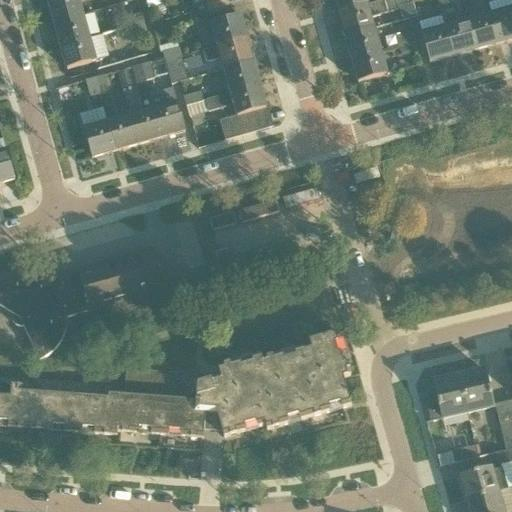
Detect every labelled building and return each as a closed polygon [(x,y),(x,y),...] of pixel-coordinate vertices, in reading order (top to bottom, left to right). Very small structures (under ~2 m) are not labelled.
[(82,16),(77,0),(50,0),(47,1),(53,24),(82,16)] [(334,0),(338,14),(367,6),(364,0),(334,0)] [(344,37),(373,28),(371,18),(398,10),(397,8),(413,4),(412,0),(386,0),(367,6),(338,14),(344,37)] [(440,13),(445,29),(453,57),(476,51),(468,22),(458,25),(454,9),(440,13)] [(511,9),(491,16),(499,44),(511,40),(511,9)] [(141,13),(130,17),(124,18),(126,28),(144,22),(141,13)] [(60,47),(89,39),(82,16),(53,24),(60,47)] [(211,24),(217,48),(246,40),(239,16),(211,24)] [(491,16),(468,22),(476,51),(499,44),(491,16)] [(147,32),(144,22),(126,28),(129,37),(147,32)] [(344,37),(351,60),(380,52),(373,28),(344,37)] [(453,57),(445,29),(421,35),(429,64),(453,57)] [(396,37),(398,47),(415,42),(413,33),(396,37)] [(60,47),(67,70),(95,62),(89,39),(60,47)] [(220,59),(224,70),(252,62),(246,40),(217,48),(202,52),(205,63),(220,59)] [(415,42),(398,47),(401,56),(418,52),(415,42)] [(165,63),(181,58),(182,58),(179,48),(162,53),(165,63)] [(380,52),(351,60),(358,84),(386,76),(380,52)] [(188,81),(181,58),(165,63),(171,85),(188,81)] [(224,70),(230,94),(259,85),(252,62),(224,70)] [(146,83),(147,82),(154,80),(150,64),(141,66),(146,83)] [(146,83),(141,66),(132,69),(140,98),(138,99),(142,114),(131,117),(139,146),(161,139),(149,96),(150,96),(147,82),(146,83)] [(95,78),(100,95),(109,92),(104,76),(95,78)] [(95,78),(85,81),(90,98),(100,95),(95,78)] [(230,94),(203,101),(186,106),(189,118),(209,113),(234,106),(237,117),(219,122),(225,142),(256,133),(250,114),(266,110),(259,85),(230,94)] [(185,133),(177,104),(173,89),(150,96),(149,96),(161,139),(185,133)] [(186,106),(203,101),(201,92),(183,97),(186,106)] [(139,146),(131,117),(108,123),(116,152),(139,146)] [(91,159),(116,152),(108,123),(83,130),(91,159)] [(6,152),(0,153),(0,184),(14,181),(6,152)] [(65,329),(66,318),(162,290),(151,251),(78,272),(80,277),(60,283),(56,281),(48,272),(43,270),(39,268),(39,269),(41,270),(38,276),(25,273),(12,274),(0,277),(0,295),(1,295),(14,313),(13,315),(12,320),(14,324),(18,327),(23,327),(24,326),(38,343),(31,347),(32,348),(33,348),(37,360),(36,361),(37,362),(43,358),(53,351),(60,341),(65,329)] [(350,377),(338,334),(308,342),(310,350),(303,352),(302,349),(262,360),(260,356),(218,368),(221,378),(199,384),(197,376),(127,371),(126,396),(113,395),(114,386),(35,380),(34,387),(11,385),(10,397),(0,396),(0,427),(117,437),(117,433),(203,439),(204,429),(221,430),(224,437),(265,427),(266,431),(351,407),(343,379),(350,377)] [(458,377),(467,414),(493,408),(490,397),(491,397),(490,389),(488,390),(484,371),(458,377)] [(442,420),(467,414),(458,377),(433,383),(438,402),(426,404),(430,423),(442,420)] [(496,454),(496,455),(511,450),(511,428),(511,422),(499,425),(506,452),(496,454)] [(475,446),(471,447),(451,453),(454,464),(477,458),(475,446)] [(511,450),(496,455),(499,466),(511,462),(511,450)] [(459,477),(466,502),(497,493),(507,490),(501,468),(491,471),(490,468),(459,477)] [(502,511),(497,493),(466,502),(468,511),(502,511)]
